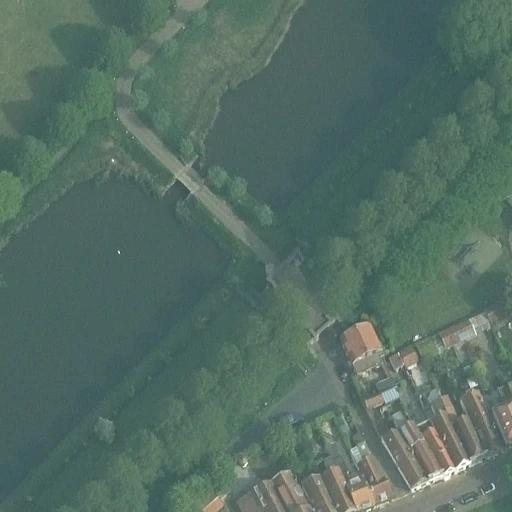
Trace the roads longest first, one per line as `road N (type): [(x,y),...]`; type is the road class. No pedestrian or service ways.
road 1 (unclassified): [(196,0),(122,77),(116,104),(284,275),(327,335),(341,381)]
road 2 (residential): [(167,511),(237,443),(341,381)]
